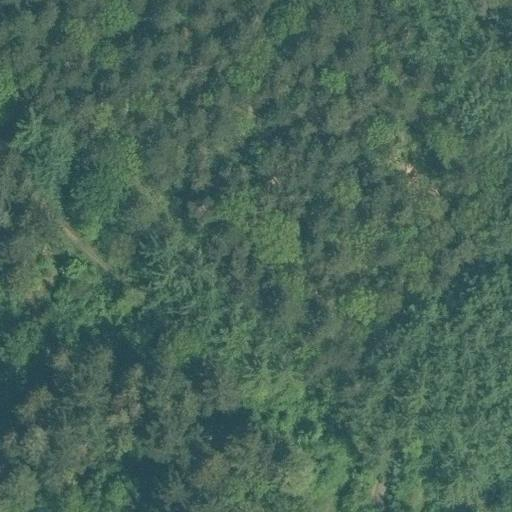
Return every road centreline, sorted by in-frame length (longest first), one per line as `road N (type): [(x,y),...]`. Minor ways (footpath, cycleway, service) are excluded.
road 1 (track): [(323,511),(276,466),(177,335),(82,247),(0,151)]
road 2 (track): [(511,260),(416,370),(325,511)]
